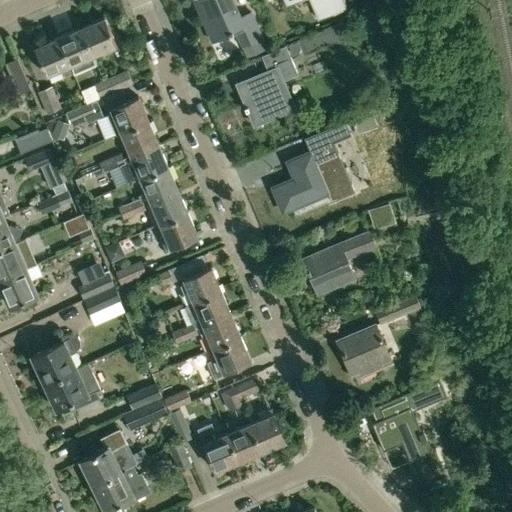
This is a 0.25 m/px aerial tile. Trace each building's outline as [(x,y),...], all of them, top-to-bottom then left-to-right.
[(232,0),(196,0),(214,42),(235,32),(242,46),(247,57),(266,48),(262,38),(251,12),(239,17),(232,0)] [(341,0),(286,0),(288,2),(293,0),(312,0),(319,16),(344,6),(341,0)] [(105,17),(81,27),(92,54),(117,44),(105,17)] [(353,34),(347,20),(331,26),(337,40),(353,34)] [(81,27),(58,37),(72,72),(74,71),(70,63),(92,54),(81,27)] [(58,37),(34,46),(46,74),(61,68),(64,75),(72,72),(58,37)] [(268,70),(237,83),(254,123),(294,107),(283,80),(298,73),(293,61),(286,44),(277,48),(261,55),(268,70)] [(18,95),(31,89),(18,57),(5,63),(18,95)] [(127,69),(103,80),(109,94),(133,83),(127,69)] [(103,80),(95,83),(101,97),(109,94),(103,80)] [(47,113),(61,107),(52,84),(38,91),(47,113)] [(122,131),(149,119),(139,95),(110,107),(112,111),(108,113),(116,133),(122,131)] [(86,103),(65,112),(66,113),(70,123),(85,117),(87,123),(104,116),(97,99),(91,101),(86,103)] [(63,139),(69,123),(58,119),(51,134),(63,139)] [(122,131),(131,153),(132,153),(159,142),(149,119),(122,131)] [(294,177),(273,186),(283,211),(292,207),(329,191),(333,200),(354,190),(348,174),(334,142),(333,140),(348,134),(350,133),(345,120),(306,137),(312,150),(287,161),(294,177)] [(15,138),(20,152),(52,140),(47,127),(39,130),(38,128),(15,138)] [(120,164),(120,165),(127,183),(142,177),(141,177),(169,165),(159,142),(132,153),(131,153),(123,156),(126,162),(120,164)] [(30,170),(55,160),(50,147),(25,157),(30,170)] [(123,156),(121,152),(111,156),(115,166),(120,164),(126,162),(123,156)] [(103,171),(115,166),(111,156),(99,162),(103,171)] [(142,177),(147,191),(138,195),(139,198),(139,199),(141,198),(143,203),(151,200),(151,199),(178,188),(169,165),(141,177),(142,177)] [(151,199),(151,200),(161,222),(188,210),(178,188),(151,199)] [(0,216),(10,212),(0,189),(0,216)] [(56,195),(60,205),(73,199),(69,189),(56,195)] [(146,209),(143,203),(141,198),(139,199),(139,198),(130,201),(135,213),(146,209)] [(123,218),(135,213),(130,201),(118,207),(123,218)] [(198,235),(188,210),(161,222),(165,233),(160,235),(166,249),(198,235)] [(0,216),(0,246),(19,238),(22,229),(8,224),(4,217),(11,214),(10,212),(0,216)] [(95,237),(93,231),(80,237),(82,243),(95,237)] [(373,245),(367,231),(303,258),(318,292),(353,277),(345,257),(373,245)] [(0,277),(36,262),(26,237),(18,240),(19,238),(0,246),(0,277)] [(141,259),(115,270),(120,284),(146,273),(141,259)] [(38,294),(27,268),(37,263),(36,262),(0,277),(0,285),(9,306),(38,294)] [(185,304),(185,305),(221,289),(211,265),(183,277),(185,282),(181,284),(185,293),(189,291),(193,301),(185,304)] [(157,273),(158,274),(162,284),(173,279),(168,269),(157,273)] [(114,284),(109,272),(78,285),(83,298),(114,284)] [(137,283),(124,288),(127,296),(140,290),(137,283)] [(94,324),(125,311),(114,284),(83,298),(94,324)] [(185,305),(192,322),(193,323),(194,322),(196,327),(198,326),(231,312),(221,289),(185,305)] [(421,306),(415,292),(375,309),(380,323),(421,306)] [(231,312),(198,326),(202,336),(207,334),(213,347),(241,335),(231,312)] [(152,332),(148,322),(139,325),(143,336),(152,332)] [(183,326),(188,337),(199,333),(196,327),(194,322),(193,323),(192,322),(183,326)] [(338,340),(352,373),(359,371),(361,375),(391,362),(375,324),(338,340)] [(176,342),(188,337),(183,326),(171,331),(176,342)] [(44,381),(76,367),(70,354),(76,351),(75,350),(78,349),(80,341),(78,336),(75,334),(71,333),(67,334),(44,344),(46,347),(31,354),(44,381)] [(252,359),(241,335),(213,347),(217,357),(207,361),(214,377),(225,373),(224,371),(252,359)] [(56,409),(59,408),(61,414),(103,394),(88,362),(76,367),(44,381),(56,409)] [(257,376),(235,385),(243,405),(245,404),(242,397),(262,389),(257,376)] [(442,376),(409,390),(414,403),(447,389),(442,376)] [(126,394),(131,408),(161,396),(156,382),(126,394)] [(227,411),(243,405),(235,385),(220,392),(227,411)] [(132,409),(122,413),(129,429),(168,413),(161,396),(131,408),(132,409)] [(169,412),(181,441),(181,442),(182,441),(193,436),(181,407),(169,412)] [(259,418),(250,422),(262,450),(286,440),(274,412),(273,412),(271,407),(257,413),(259,418)] [(410,459),(429,452),(410,407),(372,422),(383,449),(403,441),(410,459)] [(215,470),(239,460),(227,432),(217,436),(211,422),(197,428),(215,470)] [(250,422),(227,432),(239,460),(262,450),(250,422)] [(105,447),(80,459),(93,484),(133,464),(137,462),(120,427),(100,437),(105,447)] [(192,466),(182,441),(181,442),(181,441),(168,446),(178,472),(192,466)] [(133,464),(93,484),(105,510),(132,496),(134,499),(151,491),(141,472),(138,473),(133,464)]
